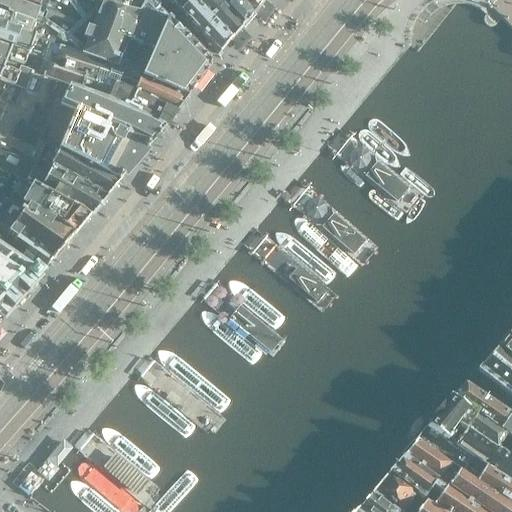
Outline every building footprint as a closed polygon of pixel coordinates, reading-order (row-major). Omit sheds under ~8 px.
[(49,3),(39,0),(0,0),(43,16),(49,3)] [(43,16),(0,0),(0,13),(39,28),(43,16)] [(186,40),(180,34),(147,0),(120,0),(117,12),(104,7),(90,2),(84,0),(53,0),(52,4),(49,3),(43,16),(39,28),(53,33),(49,45),(57,48),(107,68),(112,70),(119,73),(181,97),(184,99),(192,88),(198,79),(199,80),(200,79),(199,78),(205,70),(206,70),(207,69),(207,68),(206,68),(205,64),(206,64),(206,63),(188,44),(185,41),(186,40)] [(117,12),(120,0),(106,0),(104,7),(117,12)] [(190,1),(189,0),(165,0),(178,12),(190,1)] [(240,29),(211,0),(190,0),(190,1),(228,41),(229,41),(237,32),(235,30),(237,27),(239,30),(240,29)] [(252,15),(236,0),(211,0),(240,29),(243,25),(238,21),(243,15),(248,19),(252,16),(252,15)] [(236,0),(252,15),(263,0),(236,0)] [(228,41),(190,1),(178,12),(189,24),(217,54),(228,41)] [(39,28),(0,13),(0,27),(16,33),(19,27),(38,35),(36,41),(42,43),(43,43),(49,45),(53,33),(39,28)] [(36,41),(16,33),(0,27),(0,45),(23,55),(36,60),(42,43),(36,41)] [(16,71),(23,55),(0,45),(0,83),(21,92),(28,76),(16,71)] [(112,90),(114,85),(119,73),(112,70),(105,87),(100,85),(107,68),(57,48),(50,65),(36,60),(23,55),(16,71),(28,76),(162,129),(174,113),(153,105),(119,93),(112,90)] [(181,97),(119,73),(114,85),(121,87),(119,93),(153,105),(174,113),(174,112),(171,110),(177,101),(181,97)] [(117,183),(162,129),(28,76),(21,92),(12,112),(0,106),(0,145),(31,161),(39,145),(117,183)] [(21,92),(0,83),(0,106),(12,112),(21,92)] [(36,163),(31,161),(0,145),(0,171),(87,218),(88,218),(105,198),(49,170),(42,183),(30,176),(36,163)] [(117,183),(39,145),(31,161),(36,163),(49,170),(105,198),(117,183)] [(400,187),(377,169),(371,177),(393,196),(400,187)] [(87,218),(0,171),(0,195),(72,236),(87,219),(87,218)] [(72,236),(0,195),(0,233),(46,266),(72,236)] [(363,238),(334,214),(325,224),(354,248),(363,238)] [(30,270),(3,252),(0,249),(0,318),(5,313),(3,312),(15,299),(17,300),(19,297),(18,296),(30,283),(31,284),(33,282),(32,281),(33,280),(33,279),(33,277),(33,276),(33,275),(32,274),(32,273),(33,272),(30,269),(30,270)] [(320,288),(292,263),(283,273),(312,297),(320,288)] [(271,334),(238,307),(231,315),(243,325),(241,327),(262,345),(271,334)] [(511,327),(506,335),(495,348),(511,362),(511,327)] [(511,362),(495,348),(479,367),(479,368),(511,394),(511,362)] [(508,416),(495,406),(464,385),(451,399),(499,430),(508,416)] [(507,435),(499,430),(451,399),(425,427),(511,484),(511,460),(507,456),(509,453),(499,447),(507,435)] [(511,418),(508,416),(499,430),(507,435),(511,438),(511,418)] [(511,484),(425,427),(413,443),(511,507),(511,484)] [(61,443),(48,458),(55,464),(56,465),(69,450),(68,448),(61,443)] [(511,511),(511,507),(413,443),(403,458),(482,511),(511,511)] [(113,458),(105,468),(136,492),(143,483),(113,458)] [(482,511),(403,458),(369,495),(394,511),(482,511)] [(46,461),(37,472),(43,477),(45,479),(47,480),(56,470),(54,468),(52,467),(46,461)] [(394,511),(369,495),(352,511),(394,511)]
